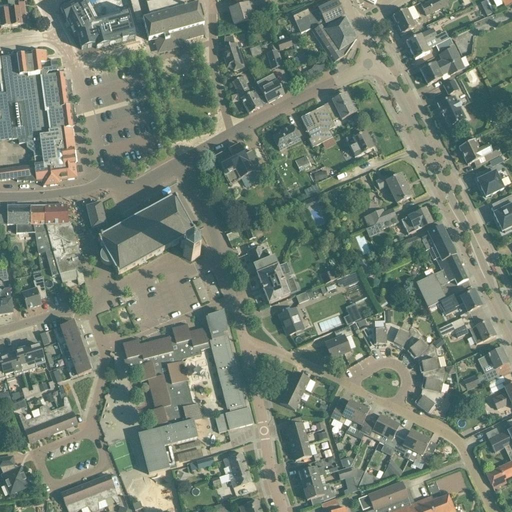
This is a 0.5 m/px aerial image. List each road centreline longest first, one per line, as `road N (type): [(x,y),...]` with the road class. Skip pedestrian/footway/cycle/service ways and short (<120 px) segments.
road 1 (secondary): [(511,324),(387,77),(369,64)]
road 2 (residential): [(91,429),(35,454),(50,489),(106,464),(97,442)]
road 3 (residential): [(283,511),(245,345)]
road 4 (tertiary): [(230,133),(369,64)]
road 5 (residential): [(108,182),(59,40)]
road 6 (residential): [(492,511),(460,442),(395,408)]
road 7 (residential): [(90,312),(106,291),(214,260)]
road 8 (residential): [(230,133),(214,76),(211,0)]
road 9 (residential): [(91,429),(106,353),(90,312)]
